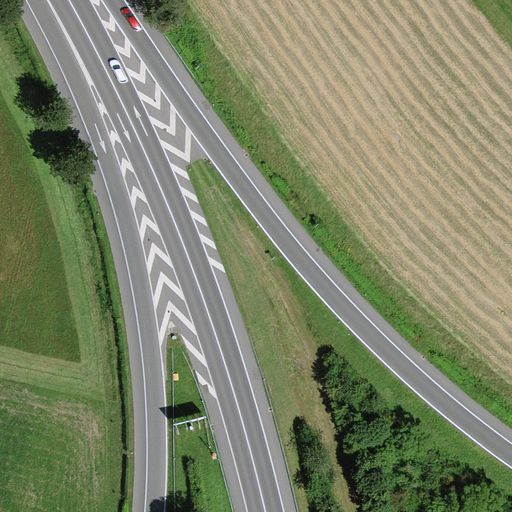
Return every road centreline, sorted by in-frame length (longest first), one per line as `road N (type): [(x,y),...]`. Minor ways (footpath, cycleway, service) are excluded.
road 1 (trunk): [(511,457),(370,336),(292,249),(112,0)]
road 2 (trunk): [(265,511),(234,391),(174,221),(69,0)]
road 3 (trunk): [(36,0),(87,102),(134,253),(155,392),(153,511)]
